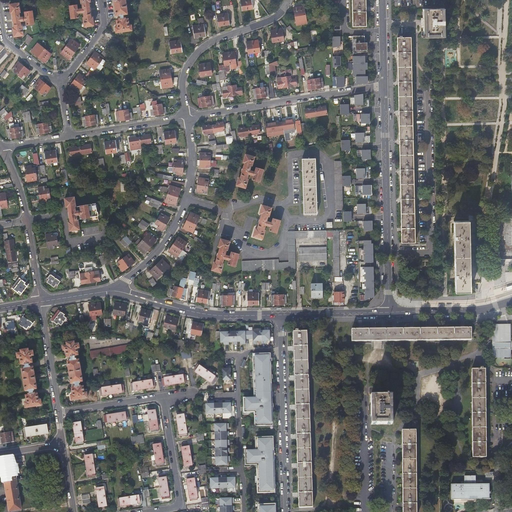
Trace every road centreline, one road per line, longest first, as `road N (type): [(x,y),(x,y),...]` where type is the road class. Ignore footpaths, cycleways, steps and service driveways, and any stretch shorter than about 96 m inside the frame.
road 1 (residential): [(384,86),(389,312)]
road 2 (residential): [(186,116),(384,86)]
road 3 (residential): [(186,116),(187,199),(164,242),(119,291)]
road 4 (residential): [(286,511),(281,314)]
road 5 (residential): [(287,0),(277,15),(197,51),(182,78),(186,116)]
road 6 (residential): [(119,291),(207,314),(281,314)]
road 7 (residential): [(162,395),(180,506),(149,511)]
road 8 (residential): [(511,300),(480,310),(389,312)]
